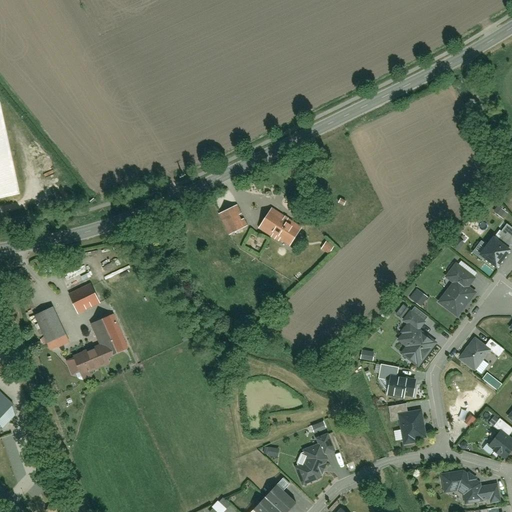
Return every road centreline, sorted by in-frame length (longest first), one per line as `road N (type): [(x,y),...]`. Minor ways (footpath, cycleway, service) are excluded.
road 1 (tertiary): [(0,249),(146,211),(511,27)]
road 2 (residential): [(496,294),(433,377),(446,453)]
road 3 (residential): [(312,511),(363,473),(446,453)]
